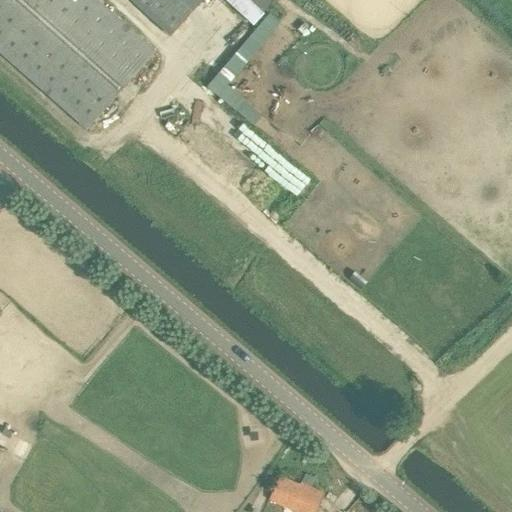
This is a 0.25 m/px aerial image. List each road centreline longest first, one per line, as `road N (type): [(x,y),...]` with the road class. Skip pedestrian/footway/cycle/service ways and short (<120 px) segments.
road 1 (unclassified): [(375,470),(0,150)]
road 2 (track): [(416,429),(511,334)]
